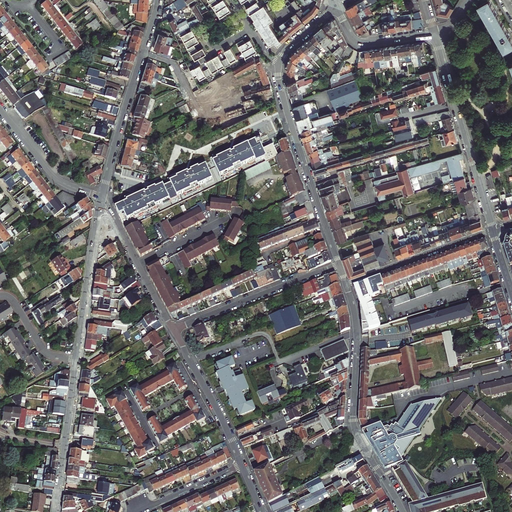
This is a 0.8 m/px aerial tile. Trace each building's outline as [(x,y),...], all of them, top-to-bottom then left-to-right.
[(43,9),(45,12),(52,7),(47,0),(40,6),(43,9)] [(178,10),(187,5),(183,0),(177,0),(173,3),(175,6),(178,10)] [(220,0),(218,2),(216,0),(214,0),(210,3),(212,7),(214,7),(217,12),(227,4),(224,0),(220,0)] [(257,0),(251,0),(250,1),(252,5),(246,8),(247,9),(250,14),(261,7),(257,1),(258,1),(257,0)] [(299,7),(294,1),(291,3),(298,12),(306,22),(314,16),(315,15),(320,7),(322,1),(322,0),(317,0),(318,2),(317,5),(316,3),(310,8),(304,12),(300,7),(299,7)] [(351,15),(369,6),(378,1),(377,0),(362,0),(347,8),(349,12),(351,15)] [(443,0),(433,0),(435,8),(437,15),(444,16),(449,16),(454,8),(446,2),(444,2),(443,0)] [(496,13),(489,1),(479,6),(505,52),(511,47),(511,40),(508,34),(496,13)] [(195,13),(200,10),(196,3),(191,6),(195,13)] [(137,21),(138,22),(145,23),(146,18),(146,12),(147,6),(134,4),(133,13),(136,14),(135,21),(137,21)] [(200,10),(202,13),(209,10),(206,5),(205,4),(203,4),(205,7),(200,10)] [(227,4),(217,12),(221,17),(219,18),(221,22),(228,17),(226,14),(231,11),(229,7),(227,4)] [(261,7),(250,14),(260,29),(261,30),(271,24),(270,22),(274,19),(264,5),(261,7)] [(370,7),(369,6),(351,15),(352,19),(354,21),(362,17),(366,15),(364,10),(370,7)] [(57,13),(52,7),(45,12),(48,16),(50,19),(57,13)] [(88,15),(84,18),(86,21),(92,16),(90,13),(92,11),(89,8),(85,11),(88,15)] [(394,31),(398,30),(395,13),(394,8),(391,9),(392,15),(388,15),(388,17),(391,31),(394,31)] [(198,18),(199,21),(200,20),(204,18),(202,13),(200,10),(195,13),(198,18)] [(303,24),(306,22),(298,12),(293,15),(301,26),(303,24)] [(395,13),(398,30),(401,30),(404,29),(401,15),(397,16),(397,12),(395,13)] [(62,19),(57,13),(50,19),(53,22),(55,25),(62,19)] [(0,29),(1,29),(11,21),(8,17),(6,14),(0,18),(0,29)] [(411,14),(401,15),(404,29),(414,28),(425,26),(422,14),(417,15),(418,19),(412,20),(411,14)] [(297,30),(301,26),(293,15),(284,21),(293,33),(297,30)] [(383,20),(383,22),(378,24),(379,33),(385,32),(391,31),(388,17),(385,17),(385,16),(382,16),(383,20)] [(362,17),(354,21),(355,24),(357,27),(369,21),(370,21),(372,20),(371,18),(370,19),(369,18),(364,20),(362,17)] [(58,28),(60,31),(67,26),(69,24),(67,21),(64,18),(62,19),(55,25),(58,28)] [(169,21),(175,34),(174,34),(175,36),(178,34),(185,30),(190,26),(188,22),(187,20),(177,25),(175,19),(169,21)] [(331,20),(328,23),(335,30),(337,32),(335,33),(336,38),(337,39),(336,40),(341,45),(345,50),(348,45),(335,19),(333,19),(331,20)] [(13,24),(11,21),(1,29),(6,36),(16,27),(13,24)] [(284,21),(280,24),(285,31),(280,37),(283,42),(291,35),(293,33),(284,21)] [(370,24),(369,21),(357,27),(358,30),(360,34),(372,28),(372,26),(370,24)] [(99,26),(96,23),(90,28),(93,31),(99,26)] [(335,30),(328,23),(326,24),(324,26),(331,34),(335,30)] [(283,42),(271,24),(261,30),(271,45),(274,43),(277,46),(280,44),(283,42)] [(67,26),(60,31),(63,35),(65,37),(72,32),(67,26)] [(134,26),(133,26),(125,29),(127,30),(143,35),(143,32),(144,30),(134,27),(134,26)] [(331,34),(324,26),(320,30),(316,34),(326,45),(329,42),(330,43),(335,38),(331,34)] [(11,43),(14,40),(22,34),(19,31),(16,27),(6,36),(11,43)] [(68,41),(70,43),(77,38),(73,34),(75,32),(77,31),(76,29),(75,29),(72,32),(65,37),(68,41)] [(118,33),(118,35),(127,38),(140,42),(141,38),(143,35),(127,30),(126,33),(121,31),(118,33)] [(170,33),(161,30),(160,35),(157,41),(171,46),(173,38),(169,37),(170,33)] [(185,30),(178,34),(180,37),(181,36),(184,42),(196,36),(193,31),(192,30),(187,33),(185,30)] [(22,34),(14,40),(20,47),(27,41),(24,38),(22,34)] [(313,36),(311,38),(321,49),(323,46),(327,51),(329,49),(326,45),(316,34),(313,36)] [(196,36),(184,42),(188,48),(187,48),(189,52),(195,48),(193,45),(199,41),(198,40),(196,36)] [(82,45),(77,38),(70,43),(73,47),(75,50),(82,45)] [(140,42),(127,38),(125,43),(139,47),(140,44),(140,42)] [(321,49),(311,38),(309,40),(306,42),(317,54),(322,50),(321,49)] [(242,40),(237,43),(239,46),(240,46),(243,52),(254,45),(252,42),(251,39),(244,44),(242,40)] [(27,41),(20,47),(25,54),(32,48),(30,45),(27,41)] [(173,46),(171,46),(157,41),(156,46),(155,50),(158,51),(157,54),(170,59),(172,55),(171,55),(168,54),(169,51),(171,52),(173,46)] [(120,48),(123,49),(137,53),(138,50),(139,47),(125,43),(121,42),(120,48)] [(317,54),(306,42),(304,44),(301,46),(311,57),(314,53),(316,56),(317,55),(317,54)] [(419,43),(415,43),(418,64),(421,63),(421,57),(425,57),(423,42),(419,43)] [(406,61),(413,60),(410,44),(407,44),(404,45),(406,61)] [(256,48),(254,45),(243,52),(246,57),(246,58),(248,62),(253,59),(250,55),(258,51),(256,48)] [(345,50),(341,45),(333,53),(340,61),(342,57),(345,50)] [(348,45),(345,50),(342,57),(345,59),(347,55),(349,57),(353,49),(348,45)] [(406,61),(404,45),(401,45),(397,46),(400,62),(406,61)] [(311,57),(301,46),(300,48),(298,49),(309,61),(312,58),(311,57)] [(395,70),(401,69),(400,62),(397,46),(395,46),(392,47),(394,64),(395,70)] [(6,47),(3,49),(8,56),(11,53),(6,47)] [(25,54),(20,47),(17,49),(22,56),(25,54)] [(237,59),(231,47),(225,51),(228,57),(225,59),(228,65),(231,63),(231,62),(237,59)] [(387,65),(394,64),(392,47),(388,47),(385,48),(386,59),(387,65)] [(35,51),(32,48),(25,54),(22,56),(24,58),(26,55),(27,57),(30,60),(38,55),(35,51)] [(195,48),(189,52),(191,56),(192,55),(195,61),(206,54),(204,50),(203,48),(197,52),(195,48)] [(387,66),(387,65),(386,59),(385,48),(382,48),(378,49),(381,67),(387,66)] [(119,54),(124,55),(135,58),(136,55),(137,53),(123,49),(123,50),(121,50),(120,51),(119,54)] [(309,61),(298,49),(296,51),(294,53),(308,67),(311,69),(312,70),(315,67),(309,61)] [(372,50),(375,67),(375,68),(381,67),(378,49),(375,49),(372,50)] [(375,67),(372,50),(369,50),(366,51),(369,68),(375,67)] [(359,52),(357,68),(363,67),(363,69),(369,68),(366,51),(362,51),(359,52)] [(14,62),(17,60),(11,53),(8,56),(14,62)] [(311,69),(308,67),(294,53),(292,55),(291,57),(299,65),(305,68),(306,69),(308,71),(309,72),(311,69)] [(36,67),(43,61),(41,59),(38,55),(30,60),(27,63),(33,69),(36,67)] [(119,62),(133,66),(134,61),(135,58),(124,55),(123,60),(119,58),(118,60),(117,59),(116,61),(119,62)] [(216,56),(212,58),(219,70),(225,66),(225,67),(228,65),(225,59),(222,60),(218,55),(216,56)] [(289,61),(286,67),(294,70),(300,73),(306,75),(308,71),(306,69),(305,68),(299,65),(291,57),(289,61)] [(219,70),(212,58),(211,59),(210,60),(206,62),(209,68),(206,69),(210,76),(213,74),(213,73),(219,70)] [(248,62),(233,70),(235,74),(236,77),(256,65),(263,79),(250,83),(251,89),(271,84),(270,82),(267,73),(264,66),(260,58),(255,61),(253,58),(253,59),(248,62)] [(161,70),(154,68),(156,62),(148,59),(146,66),(144,72),(160,76),(161,70)] [(36,67),(43,77),(49,72),(50,71),(48,69),(48,68),(45,64),(43,61),(36,67)] [(132,69),(133,66),(119,62),(118,66),(115,65),(114,68),(120,70),(130,73),(132,69)] [(185,62),(180,65),(193,93),(199,90),(199,89),(193,78),(190,71),(185,62)] [(207,77),(210,76),(206,69),(203,71),(200,65),(199,66),(190,71),(193,78),(198,75),(201,80),(206,77),(207,77)] [(8,77),(0,67),(0,83),(6,78),(8,77)] [(286,67),(286,72),(287,72),(287,76),(289,84),(298,80),(297,74),(299,75),(300,73),(294,70),(286,67)] [(98,76),(99,72),(89,69),(87,76),(90,77),(97,79),(98,76)] [(437,69),(420,74),(422,80),(431,77),(439,75),(438,72),(437,69)] [(111,73),(103,70),(102,73),(128,80),(129,77),(130,73),(120,70),(119,74),(111,72),(111,73)] [(336,73),(339,79),(339,80),(354,74),(352,71),(341,76),(340,72),(336,73)] [(160,76),(144,72),(143,74),(142,78),(156,82),(161,83),(163,77),(160,76)] [(179,83),(174,72),(171,73),(176,85),(179,83)] [(333,74),(331,78),(333,88),(335,87),(356,79),(357,73),(354,74),(339,80),(339,79),(336,73),(333,74)] [(312,75),(298,80),(289,84),(288,84),(289,87),(290,90),(311,82),(314,81),(312,75)] [(439,75),(431,77),(434,85),(441,83),(440,79),(439,75)] [(105,82),(106,82),(97,79),(90,77),(88,84),(90,85),(92,80),(101,83),(100,87),(102,88),(103,89),(104,87),(118,92),(119,89),(120,87),(105,82)] [(0,90),(2,93),(12,85),(6,78),(0,83),(0,90)] [(154,83),(156,83),(156,82),(142,78),(140,84),(138,89),(146,92),(151,93),(154,83)] [(328,89),(336,112),(339,111),(348,109),(350,108),(349,103),(353,102),(356,101),(362,99),(364,98),(356,79),(335,87),(333,88),(328,89)] [(312,85),(311,82),(290,90),(291,96),(292,99),(293,103),(305,98),(302,93),(306,91),(305,88),(312,85)] [(434,85),(435,90),(431,91),(432,94),(443,91),(442,87),(441,83),(434,85)] [(59,91),(82,98),(82,96),(92,99),(93,96),(94,94),(90,92),(61,84),(59,91)] [(245,96),(245,97),(251,96),(265,92),(267,101),(274,99),(273,90),(272,89),(271,84),(251,89),(245,91),(246,95),(245,96)] [(412,87),(411,84),(407,85),(407,87),(406,87),(410,97),(412,96),(415,95),(413,88),(412,88),(412,87)] [(427,87),(426,84),(419,86),(421,93),(425,92),(431,90),(431,91),(435,90),(434,85),(429,86),(427,87)] [(17,92),(12,85),(2,93),(4,96),(7,100),(14,94),(17,92)] [(407,85),(402,86),(405,98),(408,98),(410,97),(406,87),(407,87),(407,85)] [(395,101),(400,100),(405,98),(402,86),(398,88),(391,90),(395,101)] [(421,93),(419,86),(413,88),(415,95),(418,94),(421,93)] [(116,96),(117,93),(103,89),(102,88),(101,93),(91,90),(90,92),(94,94),(115,100),(116,96)] [(379,94),(382,103),(385,102),(390,100),(387,91),(379,94)] [(432,94),(435,105),(446,101),(444,94),(443,91),(432,94)] [(24,121),(35,112),(39,110),(41,109),(47,106),(43,100),(40,102),(33,93),(23,98),(20,101),(12,107),(18,113),(24,121)] [(190,100),(186,93),(181,96),(184,101),(184,103),(190,100)] [(14,94),(7,100),(10,103),(12,107),(20,101),(14,94)] [(378,104),(382,103),(379,94),(373,95),(371,96),(374,105),(378,104)] [(154,101),(140,96),(138,102),(136,107),(150,111),(150,112),(154,101)] [(249,106),(257,103),(255,96),(247,98),(249,106)] [(371,96),(364,98),(362,99),(363,103),(366,102),(368,107),(371,106),(374,105),(371,96)] [(363,103),(362,99),(356,101),(357,105),(359,110),(364,109),(368,107),(366,102),(363,103)] [(104,104),(94,102),(94,101),(92,107),(104,111),(103,112),(116,116),(118,113),(119,109),(104,104)] [(349,103),(350,108),(348,109),(350,113),(354,112),(359,110),(357,105),(354,106),(353,102),(349,103)] [(297,119),(309,116),(306,104),(294,108),(296,115),(297,119)] [(395,104),(390,105),(391,110),(380,113),(382,120),(391,117),(399,115),(395,104)] [(178,109),(181,116),(189,112),(185,105),(178,109)] [(133,118),(134,118),(146,122),(150,111),(136,107),(135,112),(133,118)] [(348,109),(339,111),(341,117),(346,116),(350,114),(350,113),(348,109)] [(116,116),(103,112),(98,111),(97,114),(91,112),(90,116),(101,119),(100,122),(107,124),(113,126),(115,121),(116,116)] [(301,130),(311,127),(334,119),(337,118),(336,112),(321,117),(311,121),(309,116),(297,119),(299,124),(300,128),(301,130)] [(320,112),(313,114),(309,116),(311,121),(321,117),(321,116),(319,116),(319,115),(320,114),(320,112)] [(406,121),(406,120),(400,122),(399,115),(391,117),(394,131),(412,126),(410,120),(406,121)] [(146,134),(150,123),(146,122),(134,118),(133,122),(136,123),(134,129),(132,136),(142,139),(144,134),(146,134)] [(106,127),(107,124),(100,122),(98,121),(96,128),(93,127),(92,128),(90,134),(104,138),(106,131),(108,127),(106,127)] [(302,134),(303,137),(318,132),(321,131),(322,131),(322,128),(326,127),(330,126),(335,124),(334,121),(316,126),(311,128),(301,131),(302,134)] [(71,128),(64,126),(58,124),(61,130),(68,132),(67,135),(68,135),(71,128)] [(455,129),(446,132),(443,132),(445,138),(441,140),(442,140),(443,146),(458,141),(456,135),(455,129)] [(80,139),(82,133),(74,131),(73,130),(71,136),(78,138),(80,139)] [(304,140),(305,141),(317,137),(317,139),(318,139),(324,137),(329,136),(330,135),(332,135),(331,133),(329,133),(328,131),(323,133),(322,131),(321,131),(318,132),(303,137),(304,140)] [(65,134),(63,134),(65,137),(69,145),(74,142),(71,136),(68,135),(67,135),(65,134)] [(307,147),(309,153),(319,150),(321,149),(319,143),(323,141),(324,142),(335,138),(333,134),(332,135),(330,135),(329,136),(324,137),(318,139),(317,139),(317,137),(305,141),(307,147)] [(0,142),(0,149),(2,152),(12,144),(9,141),(6,137),(0,142)] [(278,159),(274,150),(273,146),(273,145),(263,150),(260,145),(263,144),(260,141),(260,138),(258,140),(249,144),(248,142),(240,146),(241,148),(233,151),(234,152),(231,154),(231,152),(219,158),(218,156),(210,159),(211,161),(212,161),(220,179),(229,175),(229,177),(240,172),(240,170),(242,169),(241,167),(248,164),(249,166),(250,168),(252,167),(251,165),(256,163),(264,160),(266,164),(275,159),(278,159)] [(137,144),(127,141),(126,144),(125,149),(139,152),(142,140),(138,139),(137,144)] [(278,159),(291,152),(289,147),(287,141),(278,144),(279,148),(274,150),(278,159)] [(106,154),(108,148),(98,145),(96,151),(95,151),(93,155),(104,159),(106,154)] [(18,151),(16,152),(13,149),(5,155),(13,165),(23,157),(20,154),(18,151)] [(137,157),(139,152),(125,149),(124,153),(122,158),(133,160),(134,156),(137,157)] [(310,156),(310,158),(320,155),(324,154),(322,149),(321,149),(319,150),(309,153),(310,156)] [(311,160),(312,163),(326,158),(333,156),(332,151),(324,154),(320,155),(310,158),(311,160)] [(299,195),(306,193),(302,184),(298,172),(294,161),(291,152),(278,159),(275,159),(277,164),(279,164),(278,165),(278,166),(279,167),(279,168),(280,171),(281,172),(287,170),(288,173),(289,173),(291,179),(290,180),(290,181),(290,182),(291,182),(291,183),(293,183),(287,186),(286,188),(287,190),(288,191),(288,192),(288,193),(290,194),(289,195),(291,199),(293,198),(293,197),(299,195)] [(398,174),(373,182),(374,185),(377,196),(378,196),(379,200),(380,201),(387,198),(386,195),(403,189),(404,196),(416,192),(412,178),(438,170),(439,169),(440,168),(441,166),(441,165),(441,164),(441,163),(447,161),(453,181),(465,177),(460,163),(460,159),(463,158),(462,153),(436,160),(430,161),(429,162),(423,164),(417,165),(411,167),(405,169),(400,170),(397,171),(398,174)] [(397,171),(400,170),(397,162),(396,155),(392,156),(396,171),(397,171)] [(13,165),(18,172),(28,164),(26,161),(23,157),(13,165)] [(118,166),(135,170),(137,161),(133,160),(122,158),(122,161),(121,163),(119,163),(118,166)] [(328,163),(326,158),(312,163),(314,168),(314,169),(328,165),(335,163),(336,163),(335,160),(328,163)] [(84,173),(95,168),(92,162),(81,168),(84,173)] [(206,185),(213,182),(205,164),(206,164),(205,162),(197,165),(198,167),(190,170),(191,172),(188,173),(187,172),(176,177),(175,175),(167,178),(168,181),(169,180),(170,183),(164,186),(162,183),(161,181),(154,184),(155,186),(147,190),(147,191),(145,192),(144,191),(133,196),(132,194),(124,197),(125,200),(126,199),(126,200),(120,203),(119,201),(113,204),(114,206),(121,220),(126,218),(127,220),(134,216),(135,218),(141,215),(141,213),(142,213),(143,215),(154,210),(153,208),(156,207),(155,205),(161,202),(162,204),(171,200),(172,202),(178,199),(177,198),(178,197),(177,195),(183,192),(184,195),(185,194),(186,196),(197,191),(197,189),(199,188),(198,186),(205,183),(206,185)] [(24,178),(26,176),(33,170),(31,168),(28,164),(18,172),(17,173),(22,179),(24,178)] [(362,170),(365,180),(371,178),(369,173),(367,164),(361,165),(362,170)] [(314,169),(316,175),(318,180),(327,177),(325,172),(329,171),(331,170),(329,170),(328,165),(314,169)] [(102,173),(98,167),(93,169),(97,176),(100,174),(102,173)] [(97,176),(93,169),(89,172),(84,174),(86,177),(91,175),(92,178),(95,177),(97,176)] [(349,169),(345,170),(344,171),(348,185),(354,184),(352,178),(349,169)] [(26,176),(32,183),(39,177),(36,174),(33,170),(26,176)] [(357,172),(358,176),(360,182),(365,180),(362,170),(357,172)] [(346,186),(348,185),(344,171),(338,173),(343,187),(344,187),(346,186)] [(2,179),(4,183),(10,178),(12,177),(9,174),(2,179)] [(94,186),(96,185),(92,178),(91,175),(86,177),(90,185),(93,184),(94,186)] [(29,185),(32,183),(26,176),(24,178),(29,185)] [(32,183),(38,190),(45,184),(42,181),(39,177),(32,183)] [(335,184),(329,186),(327,181),(319,184),(321,191),(322,195),(339,189),(340,188),(340,186),(341,186),(338,177),(333,179),(335,184)] [(454,193),(459,192),(472,188),(470,182),(466,184),(466,181),(465,177),(453,181),(450,182),(454,193)] [(9,189),(15,184),(10,178),(4,183),(9,189)] [(32,183),(29,185),(35,192),(38,190),(32,183)] [(42,197),(50,191),(48,188),(45,184),(38,190),(35,192),(38,195),(39,194),(42,197)] [(474,194),(472,188),(459,192),(462,204),(463,204),(475,200),(474,194)] [(337,194),(341,193),(339,189),(322,195),(325,204),(327,210),(341,205),(337,194)] [(40,199),(45,205),(55,197),(53,195),(50,191),(42,197),(40,199)] [(293,198),(291,199),(277,205),(282,217),(294,212),(291,207),(298,204),(299,208),(304,206),(304,207),(310,205),(308,200),(306,193),(299,195),(293,197),(293,198)] [(17,199),(21,203),(27,199),(23,194),(17,199)] [(60,205),(61,204),(58,201),(55,197),(45,205),(54,216),(63,209),(60,205)] [(24,208),(30,203),(27,199),(21,203),(24,208)] [(82,202),(80,200),(63,212),(64,214),(67,212),(68,213),(73,210),(75,213),(76,212),(80,210),(80,208),(84,206),(82,202)] [(236,201),(236,203),(213,200),(213,205),(209,205),(208,212),(212,213),(212,211),(215,211),(222,212),(229,213),(235,214),(235,208),(242,209),(243,202),(236,201)] [(467,214),(468,217),(479,213),(477,206),(475,200),(463,204),(467,214)] [(503,209),(506,219),(509,217),(511,216),(507,201),(506,202),(506,203),(503,205),(504,208),(503,209)] [(185,216),(169,225),(167,220),(161,223),(169,239),(178,234),(184,231),(190,228),(197,224),(205,220),(202,214),(206,212),(201,202),(196,205),(197,206),(187,212),(184,206),(180,207),(183,213),(185,216)] [(287,225),(289,224),(294,222),(306,217),(313,214),(311,209),(310,205),(304,207),(305,209),(303,210),(304,211),(295,215),(294,212),(282,217),(286,225),(287,225)] [(341,205),(327,210),(326,210),(328,216),(329,219),(339,216),(345,214),(341,205)] [(72,218),(73,220),(86,212),(88,211),(86,208),(84,206),(80,208),(80,210),(76,212),(77,213),(73,216),(74,218),(72,218)] [(78,225),(86,220),(86,217),(86,212),(73,220),(54,233),(57,238),(60,235),(61,236),(71,230),(70,229),(77,224),(78,225)] [(479,213),(468,217),(470,223),(481,219),(479,213)] [(308,222),(301,224),(305,234),(319,228),(319,226),(317,222),(316,222),(315,221),(313,214),(306,217),(308,222)] [(470,233),(473,232),(470,223),(468,217),(467,214),(462,216),(468,234),(470,233)] [(341,224),(339,216),(329,219),(331,226),(332,230),(353,224),(363,221),(369,219),(368,216),(351,221),(351,220),(341,224)] [(457,218),(463,235),(466,234),(468,234),(462,216),(457,218)] [(247,226),(249,227),(252,221),(246,217),(243,223),(238,221),(236,224),(232,230),(230,235),(227,240),(225,239),(223,242),(230,246),(232,243),(236,245),(247,226)] [(463,235),(457,218),(454,219),(455,221),(448,224),(453,239),(458,237),(463,235)] [(481,219),(470,223),(473,232),(478,230),(484,228),(481,219)] [(354,229),(364,226),(363,221),(353,224),(354,229)] [(299,236),(295,225),(294,222),(289,224),(294,237),(296,237),(299,236)] [(143,227),(141,228),(139,223),(129,228),(125,230),(136,251),(137,251),(138,250),(141,257),(146,254),(154,251),(158,249),(155,242),(149,245),(144,235),(146,234),(143,227)] [(300,223),(295,225),(299,236),(301,235),(305,234),(301,224),(300,223)] [(294,237),(289,224),(287,225),(288,228),(285,229),(289,239),(291,238),(294,237)] [(345,232),(354,229),(353,224),(332,230),(335,239),(337,244),(348,240),(345,232)] [(448,224),(442,226),(442,227),(447,241),(450,240),(453,239),(448,224)] [(284,226),(279,228),(284,241),(286,240),(289,239),(285,229),(284,226)] [(386,228),(388,234),(396,232),(395,229),(393,226),(386,228)] [(436,245),(438,245),(432,229),(432,228),(429,229),(428,227),(427,228),(433,246),(436,245)] [(432,229),(438,245),(440,244),(442,243),(437,229),(437,227),(432,229)] [(445,242),(447,241),(442,227),(437,229),(442,243),(445,242)] [(282,242),(284,241),(279,228),(274,230),(279,243),(282,242)] [(422,231),(428,248),(431,247),(433,246),(427,228),(422,229),(422,231)] [(12,237),(7,230),(0,235),(0,241),(2,244),(0,245),(0,247),(2,250),(7,246),(4,243),(12,237)] [(274,230),(270,232),(275,245),(276,244),(279,243),(274,230)] [(426,249),(428,248),(422,231),(420,232),(419,230),(417,230),(418,233),(424,250),(426,249)] [(272,246),(275,245),(270,232),(265,234),(270,247),(272,246)] [(511,232),(510,233),(509,233),(507,237),(506,237),(505,239),(504,242),(505,242),(503,246),(502,247),(503,247),(511,273),(511,232)] [(381,265),(380,261),(375,247),(369,233),(348,240),(337,244),(341,253),(343,258),(359,252),(361,257),(366,270),(375,267),(381,265)] [(418,233),(410,235),(417,252),(420,251),(424,250),(418,233)] [(270,247),(265,234),(260,236),(264,249),(267,248),(270,247)] [(318,246),(324,244),(321,234),(314,237),(318,246)] [(407,235),(408,237),(405,238),(411,254),(414,253),(417,252),(410,235),(410,234),(407,235)] [(67,247),(68,248),(80,240),(78,236),(65,244),(67,246),(65,246),(66,248),(67,247)] [(255,239),(255,241),(256,242),(259,251),(263,250),(264,249),(260,236),(257,238),(255,239)] [(188,263),(219,248),(214,237),(208,240),(201,243),(195,246),(186,250),(177,255),(184,271),(190,268),(188,263)] [(402,258),(404,257),(398,240),(397,238),(393,239),(396,248),(395,248),(399,259),(402,258)] [(411,254),(405,238),(398,240),(404,257),(408,255),(411,254)] [(308,244),(306,240),(302,241),(296,244),(297,248),(308,244)] [(486,241),(485,240),(483,241),(479,242),(483,252),(485,259),(486,260),(492,258),(487,241),(486,241)] [(483,252),(479,242),(477,243),(474,244),(479,257),(480,259),(482,258),(480,253),(483,252)] [(308,244),(297,248),(296,244),(292,245),(289,246),(293,258),(305,251),(306,252),(313,250),(312,248),(311,246),(309,247),(308,244)] [(327,252),(324,244),(318,246),(312,248),(313,250),(306,252),(308,259),(313,258),(321,255),(327,252)] [(380,261),(381,265),(385,264),(383,260),(386,259),(389,258),(384,244),(375,247),(380,261)] [(477,258),(479,257),(474,244),(472,245),(469,246),(474,259),(477,258)] [(469,261),(474,259),(469,246),(467,247),(464,248),(469,261)] [(111,256),(113,255),(107,247),(99,253),(102,258),(104,261),(111,256)] [(470,263),(469,261),(464,248),(462,248),(459,249),(465,265),(470,263)] [(465,265),(459,249),(457,250),(455,251),(461,268),(465,266),(465,265)] [(461,268),(455,251),(452,252),(450,253),(456,269),(461,268)] [(310,270),(331,262),(329,258),(327,252),(321,255),(323,259),(315,263),(313,258),(308,259),(307,260),(306,261),(310,270)] [(344,262),(344,263),(361,257),(359,252),(343,258),(344,262)] [(451,271),(456,269),(450,253),(447,254),(445,255),(451,271)] [(451,271),(445,255),(443,255),(441,256),(445,269),(449,268),(451,271)] [(298,267),(300,272),(303,272),(305,271),(302,263),(301,263),(298,256),(294,258),(298,267)] [(431,260),(436,273),(445,269),(441,256),(438,257),(436,258),(433,259),(431,260)] [(61,263),(60,261),(59,262),(56,257),(46,263),(57,280),(62,277),(67,273),(61,263)] [(170,264),(167,257),(161,260),(161,261),(156,263),(147,268),(150,274),(149,274),(149,275),(154,284),(161,299),(167,311),(178,306),(179,305),(177,301),(179,300),(176,293),(174,294),(169,285),(171,284),(168,278),(166,279),(161,269),(170,264)] [(352,277),(367,272),(366,270),(361,257),(344,263),(347,270),(349,276),(352,277)] [(279,264),(282,272),(294,267),(296,273),(298,273),(300,272),(298,267),(294,258),(279,264)] [(493,261),(492,258),(486,260),(485,261),(481,262),(481,263),(477,264),(479,268),(494,263),(493,261)] [(429,261),(426,261),(431,275),(436,273),(431,260),(429,261)] [(431,275),(426,261),(424,262),(422,263),(427,276),(431,275)] [(266,262),(259,264),(262,270),(268,268),(266,262)] [(419,264),(417,265),(421,275),(422,274),(423,277),(427,276),(422,263),(419,264)] [(484,272),(496,268),(495,266),(494,263),(479,268),(480,273),(484,272)] [(415,265),(413,266),(417,276),(418,276),(419,279),(423,277),(422,274),(421,275),(417,265),(415,265)] [(276,281),(279,280),(273,266),(268,268),(273,279),(274,282),(276,281)] [(404,270),(409,282),(419,279),(418,276),(417,276),(413,266),(411,267),(406,269),(404,270)] [(102,267),(91,274),(91,277),(90,281),(106,283),(107,283),(107,278),(106,278),(107,274),(101,273),(102,267)] [(258,273),(256,274),(257,277),(258,279),(266,276),(268,282),(270,281),(273,279),(268,268),(262,270),(257,272),(258,273)] [(497,271),(496,268),(484,272),(485,277),(489,277),(498,274),(497,271)] [(73,269),(67,273),(62,277),(67,285),(75,280),(73,277),(77,275),(75,272),(73,269)] [(257,272),(256,270),(241,277),(244,282),(254,277),(255,278),(257,277),(256,277),(255,276),(255,274),(256,274),(258,273),(257,272)] [(400,271),(404,284),(409,282),(404,270),(402,270),(400,271)] [(395,273),(400,286),(404,284),(400,271),(398,272),(395,273)] [(26,277),(23,272),(18,274),(22,280),(26,277)] [(306,298),(316,294),(333,288),(341,285),(340,282),(337,273),(301,287),(306,298)] [(400,286),(395,273),(393,274),(391,274),(395,287),(400,286)] [(391,289),(395,287),(391,274),(389,275),(386,276),(391,289)] [(499,278),(498,274),(489,277),(492,285),(501,282),(499,278)] [(379,284),(380,284),(381,288),(385,286),(382,278),(381,276),(379,277),(377,278),(379,284)] [(384,277),(382,278),(385,286),(387,291),(391,289),(386,276),(384,277)] [(231,281),(233,287),(234,288),(235,287),(235,286),(244,282),(241,277),(231,281)] [(490,286),(492,285),(489,277),(485,277),(482,278),(486,289),(491,287),(490,286)] [(127,287),(132,283),(130,280),(129,278),(117,285),(121,291),(127,287)] [(380,293),(379,288),(381,288),(380,284),(379,284),(377,278),(375,279),(372,280),(375,286),(376,286),(379,294),(380,293)] [(376,286),(375,286),(372,280),(355,286),(358,296),(361,308),(361,313),(376,309),(374,302),(371,303),(369,298),(381,294),(380,293),(379,294),(376,286)] [(231,281),(220,286),(223,291),(227,289),(232,287),(233,288),(234,288),(233,287),(231,281)] [(127,287),(131,292),(135,289),(138,287),(135,282),(132,283),(127,287)] [(439,290),(453,286),(452,282),(438,286),(439,290)] [(333,288),(316,294),(318,299),(342,289),(342,288),(341,285),(333,288)] [(223,291),(220,286),(210,291),(213,298),(214,301),(217,300),(215,297),(217,296),(219,295),(219,293),(223,291)] [(415,295),(432,289),(431,286),(414,292),(415,295)] [(89,290),(89,293),(107,295),(108,289),(105,289),(90,287),(89,290)] [(119,299),(126,310),(138,302),(135,297),(134,298),(133,297),(134,296),(138,294),(135,289),(131,292),(119,299)] [(343,292),(342,289),(318,299),(312,301),(313,303),(319,301),(320,305),(328,302),(330,302),(345,296),(343,292)] [(433,293),(432,289),(415,295),(416,298),(433,293)] [(210,291),(199,296),(202,301),(207,299),(207,300),(208,300),(209,299),(209,298),(211,297),(212,298),(213,298),(210,291)] [(489,300),(505,295),(504,293),(503,291),(488,295),(489,300)] [(88,296),(88,299),(106,302),(107,298),(107,295),(89,293),(88,296)] [(409,294),(391,300),(392,303),(410,297),(409,294)] [(489,300),(490,305),(493,304),(506,300),(506,298),(505,295),(489,300)] [(199,296),(189,301),(191,306),(198,303),(202,301),(199,296)] [(346,301),(345,296),(330,302),(332,308),(347,303),(346,301)] [(411,301),(410,297),(392,303),(393,307),(411,301)] [(53,300),(53,299),(46,303),(49,309),(51,308),(51,307),(55,304),(55,303),(56,302),(55,300),(54,300),(53,300)] [(106,302),(88,299),(87,303),(95,304),(94,308),(94,313),(108,314),(109,302),(106,302)] [(494,306),(493,307),(493,309),(508,305),(507,302),(506,300),(493,304),(494,306)] [(191,306),(189,301),(179,305),(178,306),(180,311),(185,309),(191,306)] [(58,308),(60,312),(69,306),(68,304),(67,302),(58,308)] [(0,322),(1,324),(8,320),(6,317),(12,314),(5,303),(1,305),(0,305),(0,322)] [(49,309),(46,303),(37,309),(40,314),(42,313),(49,309)] [(347,303),(332,308),(334,313),(348,308),(347,305),(347,303)] [(508,307),(508,305),(493,309),(495,313),(509,309),(508,307)] [(71,309),(69,306),(60,312),(64,317),(68,314),(72,312),(71,309)] [(179,311),(180,313),(181,312),(180,311),(178,306),(167,311),(172,318),(176,317),(174,314),(175,313),(179,311)] [(303,326),(301,320),(296,307),(271,317),(278,336),(303,326)] [(341,320),(350,316),(350,314),(348,308),(334,313),(329,315),(330,319),(335,317),(341,315),(341,320)] [(40,314),(37,309),(31,313),(27,315),(35,328),(38,326),(40,324),(37,318),(38,318),(37,316),(40,314)] [(364,332),(370,330),(377,328),(382,327),(376,309),(361,313),(364,332)] [(495,313),(492,314),(493,318),(511,314),(510,311),(509,309),(495,313)] [(464,310),(410,326),(413,336),(431,330),(432,332),(455,324),(456,326),(468,322),(464,310)] [(60,312),(54,316),(57,321),(64,317),(60,312)] [(89,317),(106,320),(105,322),(109,323),(111,323),(112,315),(108,314),(94,313),(89,312),(89,315),(89,317)] [(55,323),(58,328),(65,324),(72,320),(70,317),(68,314),(64,317),(57,321),(55,323)] [(149,315),(135,324),(136,326),(139,324),(142,329),(153,322),(151,319),(149,315)] [(351,326),(350,316),(341,320),(337,322),(331,324),(332,327),(339,324),(341,334),(351,330),(351,326)] [(511,318),(499,322),(488,324),(489,327),(497,325),(498,330),(500,329),(511,326),(511,318)] [(153,322),(142,329),(146,336),(153,331),(160,327),(156,320),(153,322)] [(107,325),(90,323),(90,326),(90,328),(100,330),(122,333),(123,324),(111,323),(109,323),(107,325)] [(198,337),(197,338),(198,341),(209,337),(205,325),(194,329),(195,331),(198,337)] [(496,335),(497,337),(511,333),(511,326),(500,329),(501,333),(496,335)] [(14,331),(12,328),(2,335),(4,339),(7,337),(22,362),(25,360),(29,367),(31,365),(34,370),(32,372),(35,377),(36,378),(43,373),(43,372),(41,370),(44,368),(43,366),(38,359),(36,356),(34,358),(30,351),(28,349),(26,350),(22,345),(25,343),(24,341),(18,332),(17,330),(14,331)] [(90,328),(84,328),(83,332),(83,335),(99,337),(100,330),(90,328)] [(157,345),(160,343),(156,337),(153,331),(146,336),(142,338),(144,342),(148,340),(153,347),(157,345)] [(453,341),(461,339),(459,331),(452,333),(453,341)] [(123,332),(122,333),(119,335),(124,341),(127,339),(123,332)] [(439,337),(426,340),(426,343),(427,346),(441,343),(440,342),(445,341),(451,368),(459,367),(453,341),(452,333),(439,337)] [(494,341),(501,339),(502,343),(511,340),(511,333),(497,337),(493,338),(494,341)] [(99,337),(83,335),(83,338),(82,341),(92,342),(98,343),(99,337)] [(511,340),(502,343),(504,350),(505,349),(511,347),(511,340)] [(92,342),(82,341),(81,350),(81,351),(89,352),(91,351),(92,342)] [(327,362),(342,356),(345,364),(350,362),(350,356),(350,352),(348,347),(345,341),(322,350),(327,362)] [(149,350),(156,362),(162,359),(159,354),(159,353),(159,351),(160,351),(157,345),(153,347),(149,350)] [(102,346),(101,347),(96,350),(99,355),(105,351),(102,346)] [(362,379),(361,388),(369,389),(370,368),(372,368),(372,367),(399,362),(399,363),(400,363),(400,364),(404,363),(405,368),(401,368),(403,377),(407,376),(408,384),(372,392),(373,399),(374,399),(387,396),(387,395),(410,390),(410,392),(422,389),(419,373),(417,366),(414,350),(402,353),(402,354),(379,358),(377,351),(371,352),(371,349),(363,349),(363,355),(362,379)] [(142,360),(147,367),(156,362),(149,350),(139,356),(142,361),(142,360)] [(92,360),(87,363),(88,365),(81,369),(83,372),(85,372),(99,364),(100,364),(105,361),(102,356),(99,358),(98,356),(92,360)] [(223,395),(225,394),(227,398),(229,403),(230,407),(232,412),(235,411),(236,413),(238,418),(239,419),(255,412),(251,403),(245,406),(241,397),(240,395),(246,392),(247,391),(242,378),(234,381),(231,374),(230,375),(228,370),(234,368),(230,359),(214,366),(215,367),(217,371),(218,374),(215,376),(222,393),(223,395)] [(321,382),(325,381),(331,378),(349,370),(349,368),(350,365),(350,362),(345,364),(325,372),(326,376),(322,377),(321,382)] [(434,369),(433,363),(417,366),(419,373),(434,369)] [(189,387),(176,364),(167,369),(169,372),(140,388),(139,385),(129,390),(142,413),(152,408),(146,398),(175,382),(180,392),(189,387)] [(295,389),(309,383),(302,365),(294,368),(297,374),(294,376),(290,377),(295,389)] [(501,372),(499,365),(482,369),(484,376),(501,372)] [(349,370),(331,378),(333,382),(349,375),(349,372),(349,370)] [(48,377),(48,383),(63,385),(64,379),(65,373),(59,372),(48,377)] [(86,382),(87,374),(78,372),(77,381),(86,382)] [(472,379),(470,372),(454,376),(456,383),(472,379)] [(333,382),(335,388),(348,382),(349,378),(349,375),(333,382)] [(96,378),(89,382),(86,382),(77,381),(76,383),(76,387),(86,387),(97,381),(96,378)] [(511,378),(481,386),(482,393),(488,397),(492,396),(493,397),(511,392),(511,378)] [(348,387),(348,382),(335,388),(338,392),(336,393),(339,397),(348,392),(348,387)] [(44,389),(52,390),(62,392),(63,388),(63,385),(48,383),(45,383),(44,389)] [(258,394),(260,399),(264,407),(281,399),(288,396),(286,390),(279,393),(276,386),(258,394)] [(74,399),(85,400),(86,387),(76,387),(75,392),(74,399)] [(369,401),(369,400),(369,392),(369,389),(361,388),(361,392),(361,398),(361,402),(369,401)] [(52,390),(51,393),(49,392),(45,393),(45,396),(39,395),(38,401),(46,403),(59,405),(60,398),(62,398),(62,397),(62,392),(52,390)] [(332,401),(334,400),(333,397),(330,392),(329,390),(323,392),(330,403),(332,401)] [(330,403),(323,392),(318,395),(325,406),(327,404),(330,403)] [(115,397),(107,401),(111,409),(115,408),(119,405),(126,401),(122,393),(115,397)] [(458,420),(474,401),(465,393),(449,413),(458,420)] [(206,419),(194,396),(185,401),(191,412),(163,427),(157,417),(148,422),(161,444),(170,439),(169,436),(196,421),(198,424),(206,419)] [(342,409),(346,407),(347,402),(347,398),(338,402),(339,403),(342,409)] [(387,426),(383,429),(401,459),(416,437),(422,436),(420,431),(442,399),(410,406),(397,425),(395,424),(394,426),(392,425),(390,428),(387,426)] [(308,400),(296,405),(298,411),(302,410),(308,407),(310,406),(308,400)] [(91,412),(92,403),(79,401),(78,406),(78,411),(91,412)] [(149,442),(126,401),(119,405),(115,408),(137,448),(149,442)] [(370,427),(368,422),(368,410),(369,401),(361,402),(361,403),(360,417),(360,421),(364,431),(366,431),(365,429),(370,427)] [(511,442),(511,441),(511,426),(482,402),(474,411),(511,442)] [(60,407),(61,405),(59,405),(46,403),(45,405),(50,406),(49,410),(60,411),(60,407)] [(327,409),(330,414),(342,409),(339,403),(335,404),(334,405),(329,407),(327,409)] [(296,404),(288,408),(293,421),(297,420),(301,418),(298,411),(296,405),(296,404)] [(346,407),(342,409),(330,414),(325,416),(330,424),(331,424),(329,421),(331,420),(330,419),(340,415),(346,413),(346,410),(346,407)] [(14,422),(16,411),(0,408),(0,422),(10,424),(10,421),(14,422)] [(45,412),(44,412),(43,415),(59,417),(59,414),(60,411),(49,410),(45,409),(45,412)] [(313,418),(311,419),(312,421),(320,417),(320,418),(325,416),(330,414),(327,409),(318,414),(316,415),(312,417),(313,418)] [(14,422),(13,430),(19,431),(21,421),(21,414),(22,412),(16,411),(14,422)] [(346,420),(346,413),(340,415),(339,418),(335,419),(336,422),(340,428),(342,426),(342,425),(341,419),(346,420)] [(310,439),(307,431),(305,432),(304,431),(321,424),(326,432),(320,435),(317,436),(310,440),(309,440),(308,441),(309,443),(312,443),(318,440),(322,438),(334,431),(330,425),(330,424),(325,416),(320,418),(320,417),(312,421),(308,422),(303,424),(293,428),(296,436),(299,435),(303,442),(308,439),(310,439)] [(89,419),(77,417),(77,422),(76,428),(88,430),(89,419)] [(334,431),(340,428),(336,422),(330,425),(334,431)] [(255,429),(253,424),(237,430),(240,436),(255,429)] [(392,467),(403,463),(401,459),(383,429),(381,425),(366,431),(364,431),(362,432),(373,449),(385,470),(392,467)] [(503,448),(477,427),(470,429),(466,433),(486,450),(488,447),(497,455),(503,448)] [(80,439),(80,443),(87,444),(89,430),(88,430),(76,428),(75,434),(75,438),(80,439)] [(260,442),(275,436),(273,429),(267,431),(261,433),(263,437),(259,439),(260,442)] [(289,429),(278,433),(280,439),(291,435),(289,429)] [(245,448),(257,443),(254,437),(251,439),(242,442),(245,448)] [(156,451),(150,441),(149,442),(137,448),(135,450),(140,460),(156,451)] [(218,447),(211,450),(212,451),(217,462),(222,460),(224,459),(223,458),(228,456),(224,445),(218,448),(218,447)] [(253,465),(255,472),(262,469),(267,466),(265,462),(269,460),(264,448),(254,452),(256,456),(257,458),(259,463),(253,465)] [(66,462),(77,464),(78,453),(77,453),(78,450),(68,449),(66,459),(66,462)] [(217,462),(212,451),(204,455),(209,466),(213,464),(217,462)] [(53,463),(54,455),(46,454),(43,453),(42,463),(42,467),(35,466),(33,466),(32,470),(41,471),(52,473),(53,463)] [(80,455),(80,453),(78,453),(77,464),(82,464),(84,464),(85,457),(82,457),(82,456),(80,455)] [(511,489),(511,460),(511,458),(510,456),(509,453),(499,465),(505,470),(504,471),(511,477),(511,487),(511,489)] [(204,455),(203,454),(196,457),(202,469),(205,468),(209,466),(204,455)] [(198,471),(202,469),(196,457),(190,461),(195,473),(198,471)] [(131,466),(133,470),(134,471),(147,465),(145,460),(131,466)] [(195,473),(190,461),(182,464),(187,475),(188,476),(191,474),(195,473)] [(82,464),(77,464),(66,462),(65,466),(65,469),(81,470),(82,464)] [(183,476),(187,475),(182,464),(181,462),(174,465),(180,478),(183,476)] [(298,503),(302,511),(340,494),(343,499),(357,490),(355,485),(359,482),(358,481),(358,480),(355,476),(350,478),(349,479),(349,480),(349,482),(349,483),(351,486),(345,490),(340,481),(324,489),(320,483),(337,474),(338,473),(341,472),(342,474),(355,467),(352,462),(306,486),(310,495),(300,500),(301,502),(298,503)] [(422,493),(408,469),(406,470),(403,464),(400,466),(401,468),(395,472),(410,497),(411,496),(412,498),(414,500),(422,498),(422,497),(424,496),(422,493)] [(180,478),(174,465),(167,468),(173,481),(176,480),(180,478)] [(262,469),(255,472),(263,488),(270,505),(284,498),(280,490),(282,490),(280,486),(279,487),(278,485),(278,484),(278,483),(278,482),(278,481),(277,480),(277,479),(276,478),(275,478),(274,476),(275,475),(274,472),(272,472),(269,465),(267,466),(262,469)] [(358,480),(359,480),(360,481),(363,479),(372,473),(371,472),(368,467),(355,476),(358,480)] [(169,483),(173,481),(167,468),(159,472),(165,485),(169,483)] [(162,486),(165,485),(159,472),(158,470),(151,473),(152,475),(159,488),(162,486)] [(374,476),(372,473),(363,479),(366,484),(376,478),(374,476)] [(81,476),(64,474),(64,477),(63,480),(64,480),(76,481),(94,483),(95,478),(81,476)] [(145,490),(147,493),(153,490),(159,488),(152,475),(140,481),(141,483),(144,490),(145,490)] [(33,476),(32,489),(40,490),(49,491),(50,485),(51,479),(33,476)] [(239,489),(233,478),(229,480),(225,482),(230,493),(239,489)] [(380,485),(376,478),(366,484),(363,486),(370,497),(371,498),(383,490),(380,485)] [(230,493),(225,482),(222,484),(218,485),(223,498),(231,494),(230,493)] [(483,499),(488,498),(484,483),(479,484),(480,486),(472,488),(475,500),(475,501),(476,501),(476,500),(479,499),(479,498),(482,497),(483,499)] [(411,496),(410,497),(411,499),(412,500),(409,501),(409,502),(410,503),(469,489),(472,501),(475,500),(472,488),(480,486),(479,484),(422,498),(414,500),(412,498),(411,496)] [(111,498),(112,487),(96,485),(94,496),(111,498)] [(217,501),(223,498),(218,485),(214,487),(211,489),(216,500),(217,501)] [(10,492),(24,494),(25,488),(13,486),(11,486),(10,492)] [(216,500),(211,489),(207,491),(204,492),(209,503),(216,500)] [(411,511),(424,511),(424,510),(423,511),(423,508),(425,508),(425,511),(428,511),(431,511),(430,510),(434,509),(434,511),(439,509),(439,508),(442,507),(442,508),(447,507),(447,506),(450,505),(450,506),(455,505),(455,504),(458,503),(459,505),(464,504),(463,501),(467,501),(467,502),(470,501),(471,503),(472,502),(472,501),(469,489),(410,503),(411,511)] [(353,505),(355,510),(355,511),(369,505),(371,508),(380,502),(382,504),(389,499),(387,496),(383,490),(371,498),(370,497),(366,499),(353,505)] [(209,503),(204,492),(200,494),(197,496),(201,505),(206,503),(206,504),(209,503)] [(197,496),(196,494),(191,496),(188,497),(194,508),(201,505),(197,496)] [(40,496),(31,495),(27,511),(39,511),(40,506),(41,506),(42,504),(43,497),(40,496)] [(64,497),(64,500),(70,500),(79,501),(85,502),(87,502),(99,504),(100,500),(81,498),(79,499),(79,497),(64,495),(64,497)] [(284,498),(270,505),(272,510),(273,511),(295,511),(292,506),(291,507),(287,496),(284,498)] [(194,508),(188,497),(185,499),(182,500),(187,511),(194,508)] [(187,511),(182,500),(178,502),(182,511),(187,511)] [(79,503),(77,504),(80,511),(83,511),(99,504),(87,502),(89,504),(84,506),(83,503),(79,503)]
